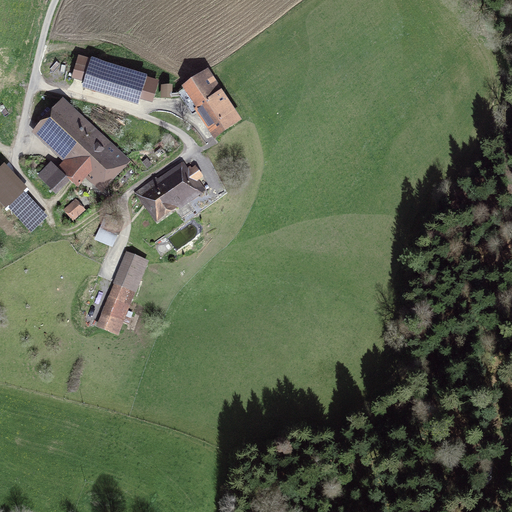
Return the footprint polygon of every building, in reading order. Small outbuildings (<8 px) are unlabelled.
[(145,80),(92,63),(84,90),(136,106),(138,100),(145,80)] [(214,136),(237,120),(207,74),(177,94),(191,115),(197,111),(214,136)] [(100,184),(123,159),(64,105),(41,129),(69,156),(56,170),(51,164),(38,177),(52,191),(67,177),(76,185),(87,173),(100,184)] [(200,177),(194,168),(188,172),(182,163),(157,181),(155,179),(133,194),(138,201),(143,198),(157,216),(197,189),(200,194),(204,191),(196,180),(200,177)] [(9,178),(0,187),(0,190),(10,200),(21,190),(9,178)] [(39,216),(19,197),(13,203),(8,209),(28,228),(28,227),(31,230),(38,223),(39,216)] [(75,203),(65,212),(71,219),(81,210),(75,203)] [(95,239),(109,246),(114,234),(116,234),(120,224),(105,218),(95,239)] [(115,283),(116,284),(98,326),(116,333),(133,291),(127,288),(138,262),(126,257),(115,283)]
